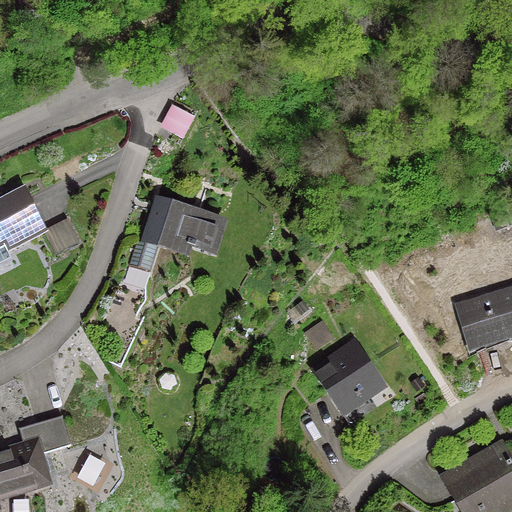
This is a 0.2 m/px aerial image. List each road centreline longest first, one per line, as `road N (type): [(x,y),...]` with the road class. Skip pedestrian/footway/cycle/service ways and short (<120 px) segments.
road 1 (residential): [(511,65),(353,33),(297,32),(145,83)]
road 2 (residential): [(145,83),(148,116),(91,291),(59,329),(0,369)]
road 3 (residential): [(511,404),(467,425),(381,487),(361,511)]
road 4 (track): [(65,113),(73,75),(97,48),(178,0)]
road 5 (residential): [(145,83),(0,142)]
